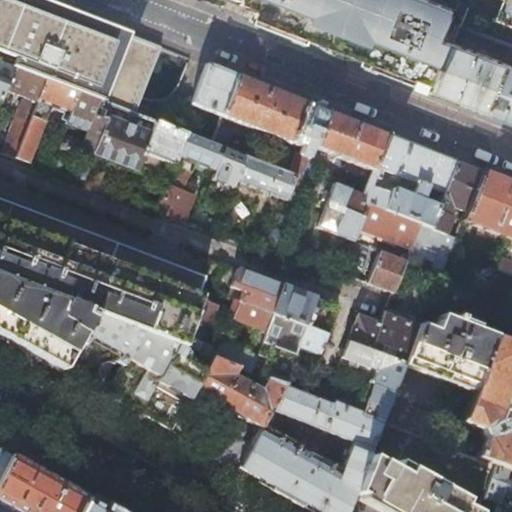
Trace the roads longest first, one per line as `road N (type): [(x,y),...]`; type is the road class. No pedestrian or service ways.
road 1 (residential): [(118,0),(511,154)]
road 2 (secondary): [(221,511),(0,392)]
